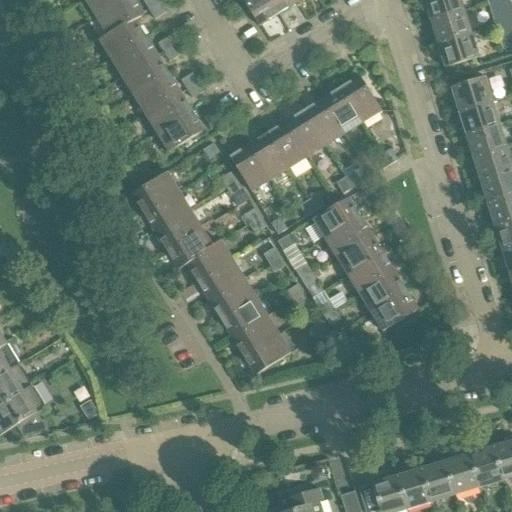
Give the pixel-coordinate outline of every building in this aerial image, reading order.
[(85,0),(97,18),(125,0),(85,0)] [(108,36),(135,20),(136,21),(144,16),(134,0),(125,0),(97,18),(108,35),(108,36)] [(146,0),(144,2),(149,11),(160,4),(157,0),(146,0)] [(279,14),(270,0),(243,0),(259,26),(279,14)] [(295,0),(270,0),(279,14),(297,2),(295,0)] [(465,11),(461,0),(423,0),(430,21),(465,11)] [(511,15),(507,0),(488,0),(503,49),(511,46),(511,15)] [(155,20),(166,13),(160,4),(149,11),(155,20)] [(471,33),(465,11),(430,21),(437,44),(471,33)] [(147,38),(136,21),(135,20),(108,36),(108,35),(100,40),(112,60),(147,38)] [(479,57),(471,33),(437,44),(444,68),(479,57)] [(159,44),(164,53),(175,46),(170,37),(159,44)] [(123,79),(158,57),(147,38),(112,60),(123,79)] [(181,55),(175,46),(164,53),(170,62),(181,55)] [(135,97),(170,76),(158,57),(123,79),(135,97)] [(182,81),(187,90),(198,84),(193,74),(182,81)] [(170,76),(135,97),(146,116),(181,94),(170,76)] [(360,77),(341,89),(362,123),(382,111),(360,77)] [(493,101),(485,78),(450,89),(457,112),(493,101)] [(204,93),(198,84),(187,90),(193,99),(204,93)] [(341,89),(322,100),(344,135),(362,123),(341,89)] [(181,94),(146,116),(158,134),(193,112),(181,94)] [(322,100),(304,111),(326,146),(344,135),(322,100)] [(457,112),(465,135),(500,124),(493,101),(457,112)] [(304,111),(286,123),(307,157),(326,146),(304,111)] [(170,153),(205,132),(193,112),(158,134),(170,153)] [(205,119),(211,128),(222,121),(216,112),(205,119)] [(286,123),(267,134),(289,169),(307,157),(286,123)] [(465,135),(472,158),(507,147),(500,124),(465,135)] [(267,134),(249,146),(271,180),(289,169),(267,134)] [(214,144),(203,151),(209,160),(220,153),(214,144)] [(271,180),(249,146),(229,158),(251,193),(271,180)] [(472,158),(479,181),(511,171),(511,163),(507,147),(472,158)] [(391,149),(382,154),(389,165),(398,159),(391,149)] [(380,171),(389,165),(382,154),(373,160),(380,171)] [(486,204),(511,195),(511,171),(479,181),(486,204)] [(345,177),(352,188),(361,183),(354,172),(345,177)] [(179,193),(167,173),(132,195),(144,214),(179,193)] [(221,179),(226,188),(237,182),(232,173),(221,179)] [(352,188),(345,177),(336,183),(343,194),(352,188)] [(243,191),(237,182),(226,188),(232,197),(243,191)] [(156,233),(191,211),(179,193),(144,214),(156,233)] [(318,195),(309,201),(315,211),(324,206),(318,195)] [(511,195),(486,204),(493,227),(511,221),(511,195)] [(349,198),(313,219),(325,238),(360,216),(349,198)] [(306,217),(315,211),(309,201),(300,206),(306,217)] [(244,216),(249,225),(260,218),(254,209),(244,216)] [(202,229),(191,211),(156,233),(167,251),(202,229)] [(372,234),(360,216),(325,238),(336,256),(372,234)] [(266,227),(260,218),(249,225),(255,234),(266,227)] [(278,235),(287,229),(280,219),(271,224),(278,235)] [(511,221),(493,227),(500,250),(511,245),(511,221)] [(179,270),(187,265),(186,264),(213,247),(213,246),(202,229),(167,251),(179,270)] [(336,256),(348,275),(383,253),(372,234),(336,256)] [(278,241),(283,250),(294,244),(289,235),(278,241)] [(198,282),(232,260),(220,242),(213,246),(213,247),(186,264),(187,265),(198,282)] [(511,245),(500,250),(508,273),(511,271),(511,245)] [(263,255),(269,264),(279,257),(274,248),(263,255)] [(394,271),(383,253),(348,275),(359,293),(394,271)] [(285,266),(279,257),(269,264),(274,273),(285,266)] [(209,301),(243,280),(244,279),(232,260),(198,282),(209,301)] [(295,270),(300,279),(311,273),(306,264),(295,270)] [(359,293),(371,311),(406,289),(394,271),(359,293)] [(300,279),(306,288),(311,297),(322,291),(311,273),(300,279)] [(244,279),(243,280),(209,301),(221,320),(255,298),(244,279)] [(286,292),(291,301),(302,294),(297,285),(286,292)] [(383,331),(418,309),(406,289),(371,311),(383,331)] [(308,303),(302,294),(291,301),(297,310),(308,303)] [(233,338),(266,317),(267,316),(255,298),(221,320),(233,338)] [(335,309),(329,300),(318,306),(324,315),(335,309)] [(335,309),(324,315),(329,324),(340,318),(335,309)] [(267,316),(266,317),(233,338),(244,356),(278,335),(267,316)] [(326,332),(320,323),(309,329),(315,339),(326,332)] [(278,335),(244,356),(256,375),(290,354),(278,335)] [(347,353),(358,346),(352,337),(341,344),(347,353)] [(0,375),(20,363),(7,342),(0,346),(0,375)] [(0,405),(33,385),(20,363),(0,375),(0,405)] [(33,385),(0,405),(0,420),(0,421),(0,435),(17,425),(24,436),(50,430),(47,420),(43,420),(38,412),(47,406),(33,385)] [(91,402),(81,409),(89,422),(99,416),(91,402)] [(505,443),(493,447),(503,481),(511,477),(511,437),(504,440),(505,443)] [(492,443),(480,447),(481,451),(469,454),(479,488),(503,481),(493,447),(492,443)] [(454,495),(479,488),(469,454),(468,451),(456,455),(457,459),(445,462),(454,495)] [(432,466),(421,470),(430,503),(454,495),(445,462),(443,458),(431,462),(432,466)] [(406,510),(430,503),(421,470),(419,465),(408,469),(409,473),(396,477),(406,510)] [(385,480),(372,484),(359,489),(366,511),(374,511),(380,510),(380,511),(398,511),(406,510),(396,477),(395,473),(384,476),(385,480)] [(323,511),(320,501),(322,500),(319,489),(285,499),(289,511),(284,511),(323,511)] [(361,511),(355,492),(342,496),(346,511),(361,511)]
